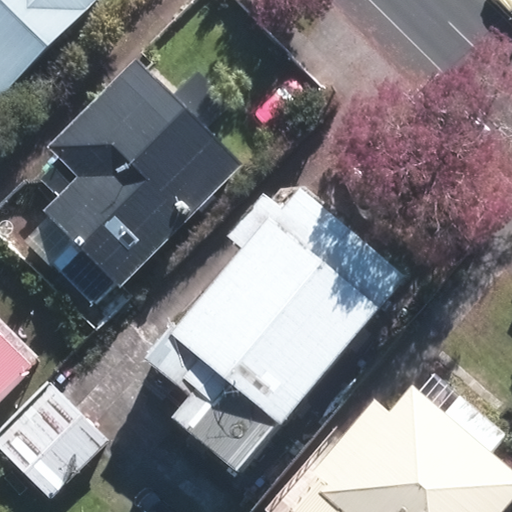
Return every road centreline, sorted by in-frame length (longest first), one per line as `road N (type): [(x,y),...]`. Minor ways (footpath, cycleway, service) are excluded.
road 1 (motorway): [(0,400),(72,511)]
road 2 (secondary): [(511,85),(426,0)]
